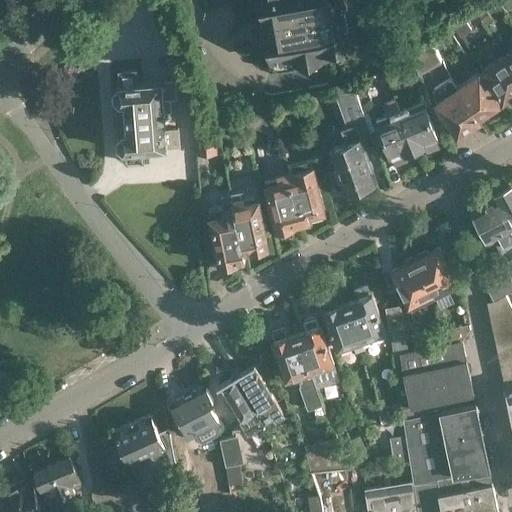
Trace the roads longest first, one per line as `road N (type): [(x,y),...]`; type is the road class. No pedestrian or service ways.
road 1 (residential): [(511,494),(463,245),(437,190)]
road 2 (residential): [(189,327),(83,202),(0,86)]
road 3 (residential): [(189,327),(437,190)]
road 4 (residential): [(0,440),(189,327)]
